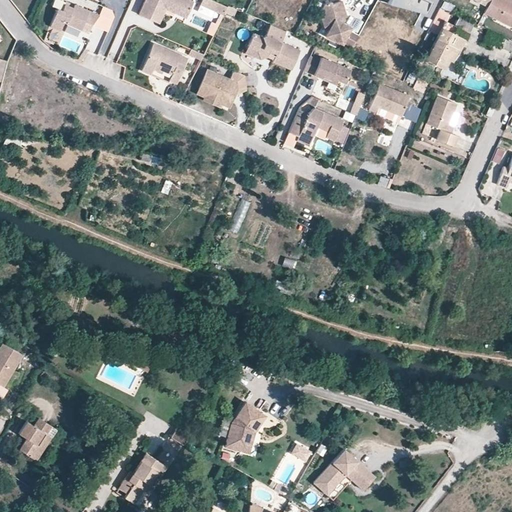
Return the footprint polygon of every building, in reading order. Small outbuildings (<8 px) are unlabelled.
[(190,0),(145,0),(140,13),(159,22),(165,8),(167,4),(188,14),(194,1),(190,0)] [(222,14),(227,5),(216,0),(199,0),(198,3),(222,14)] [(342,12),(345,11),(341,0),(340,0),(331,3),(330,0),(324,2),(320,10),(326,27),(330,29),(327,36),(343,44),(351,28),(343,23),(345,21),(344,17),(342,12)] [(430,4),(421,0),(392,0),(390,5),(423,19),(430,4)] [(511,0),(490,0),(487,6),(484,12),(511,26),(511,23),(511,0)] [(83,20),(91,23),(98,15),(73,4),(72,7),(64,4),(61,10),(56,8),(49,25),(59,29),(62,22),(63,19),(81,26),(83,20)] [(167,4),(165,8),(186,18),(188,14),(167,4)] [(112,20),(98,15),(91,23),(107,30),(112,20)] [(62,22),(80,29),(81,26),(63,19),(62,22)] [(90,24),(91,23),(83,20),(81,26),(80,29),(87,32),(90,24)] [(441,26),(464,38),(467,32),(445,20),(441,26)] [(91,25),(87,35),(90,36),(85,48),(95,52),(104,31),(91,25)] [(275,56),(274,59),(273,61),(291,69),(299,50),(280,41),(284,32),(270,26),(265,36),(262,37),(253,33),(248,46),(256,49),(259,59),(267,57),(269,53),(275,56)] [(452,61),(464,38),(441,26),(425,58),(444,68),(448,59),(452,61)] [(485,38),(511,51),(511,42),(499,36),(498,38),(487,33),(485,38)] [(140,70),(150,74),(152,68),(161,72),(163,68),(172,71),(169,80),(176,83),(186,58),(152,43),(140,70)] [(256,49),(248,46),(245,53),(259,59),(256,49)] [(311,55),(304,71),(322,78),(323,74),(338,80),(345,83),(351,69),(320,56),(319,59),(311,55)] [(152,68),(150,74),(168,81),(169,80),(172,71),(163,68),(161,72),(152,68)] [(235,93),(246,89),(244,75),(234,70),(229,79),(207,69),(199,88),(205,91),(207,96),(220,101),(223,99),(231,102),(235,93)] [(323,74),(322,78),(336,84),(338,80),(323,74)] [(416,76),(411,87),(421,92),(427,81),(416,76)] [(379,106),(401,115),(409,95),(379,83),(368,109),(376,112),(377,110),(379,106)] [(229,107),(231,102),(223,99),(220,101),(207,96),(205,91),(199,88),(196,93),(204,96),(202,99),(221,107),(222,104),(229,107)] [(456,104),(436,96),(426,122),(439,128),(435,138),(454,145),(457,135),(451,133),(454,125),(449,123),(456,104)] [(400,119),(401,115),(379,106),(377,110),(400,119)] [(299,108),(289,132),(298,136),(296,140),(308,145),(316,127),(327,132),(326,136),(334,140),(343,119),(313,107),(307,112),(299,108)] [(486,114),(491,117),(494,109),(490,107),(486,114)] [(511,156),(508,167),(503,165),(497,184),(506,187),(508,181),(511,182),(511,156)] [(162,180),(161,191),(167,192),(169,180),(162,180)] [(237,234),(249,202),(241,199),(229,231),(237,234)] [(1,343),(0,344),(0,384),(3,386),(10,374),(16,378),(19,372),(13,369),(21,354),(1,343)] [(152,359),(134,350),(130,357),(125,355),(123,359),(147,371),(152,359)] [(249,432),(260,413),(245,403),(230,425),(224,447),(242,451),(249,432)] [(264,416),(260,413),(249,432),(242,451),(246,452),(253,430),(264,416)] [(55,429),(38,417),(33,425),(26,421),(18,433),(25,438),(18,449),(36,460),(55,429)] [(183,445),(189,437),(176,429),(170,437),(183,445)] [(309,450),(295,442),(289,452),(304,460),(309,450)] [(343,448),(313,482),(326,494),(344,474),(350,479),(362,490),(374,476),(343,448)] [(155,474),(162,464),(145,453),(132,472),(128,480),(124,478),(118,488),(125,493),(123,497),(133,504),(142,489),(149,493),(153,486),(149,484),(155,474)] [(167,467),(162,464),(155,474),(160,477),(167,467)] [(128,480),(132,472),(129,470),(124,478),(128,480)] [(271,511),(250,502),(248,511),(271,511)]
